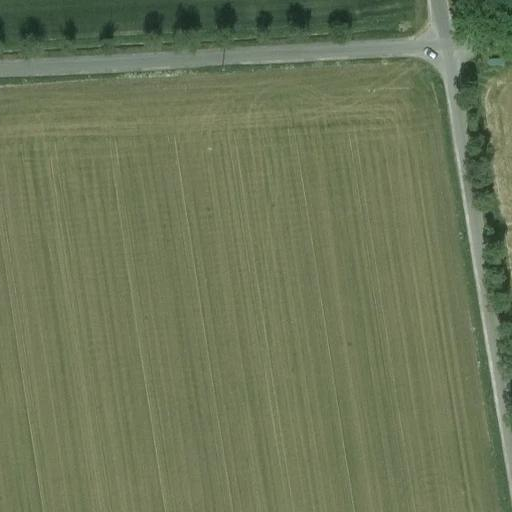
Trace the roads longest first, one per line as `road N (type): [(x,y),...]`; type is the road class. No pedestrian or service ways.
road 1 (unclassified): [(443,48),(0,69)]
road 2 (unclassified): [(511,478),(443,48)]
